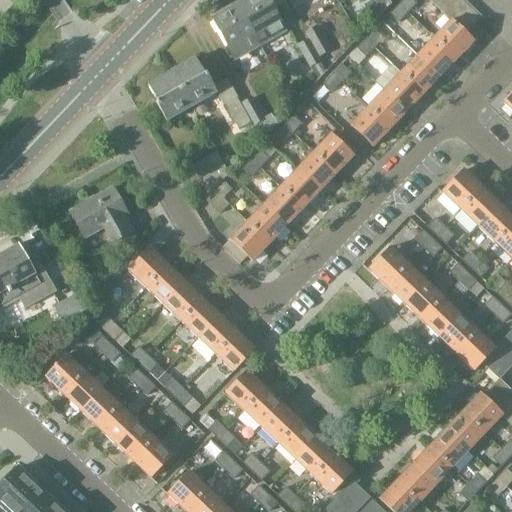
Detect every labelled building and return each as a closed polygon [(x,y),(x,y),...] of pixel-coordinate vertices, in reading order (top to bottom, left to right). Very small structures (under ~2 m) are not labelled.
[(247,0),(249,3),(239,9),(261,47),(286,33),(267,0),(247,0)] [(412,0),(403,0),(398,6),(408,15),(417,5),(412,0)] [(430,0),(429,1),(439,10),(448,0),(430,0)] [(463,0),(448,0),(439,10),(447,17),(463,0)] [(447,17),(451,21),(455,25),(472,8),(463,0),(447,17)] [(399,24),(408,15),(398,6),(390,15),(399,24)] [(472,8),(455,25),(464,34),(481,17),(472,8)] [(261,47),(239,9),(229,15),(227,11),(212,19),(235,61),(261,47)] [(464,34),(455,25),(451,21),(433,39),(456,61),(473,43),(464,34)] [(308,40),(319,59),(330,52),(316,27),(304,34),(308,40)] [(375,30),(365,40),(374,49),(384,39),(375,30)] [(439,78),(456,61),(433,39),(417,56),(439,78)] [(321,62),(319,59),(308,40),(297,47),(310,68),(321,62)] [(366,58),(374,49),(365,40),(357,50),(366,58)] [(417,56),(400,74),(423,95),(439,78),(417,56)] [(239,131),(251,124),(241,105),(227,80),(213,87),(207,76),(211,74),(205,63),(199,67),(195,59),(171,73),(189,104),(202,97),(204,101),(217,94),(224,107),(239,131)] [(342,65),(332,75),(341,84),(351,74),(342,65)] [(189,104),(171,73),(148,86),(157,102),(155,104),(165,123),(178,116),(176,112),(189,104)] [(406,113),(423,95),(400,74),(384,91),(406,113)] [(333,93),(341,84),(332,75),(324,84),(333,93)] [(384,91),(367,108),(390,130),(406,113),(384,91)] [(511,112),(511,95),(503,104),(511,112)] [(252,99),(241,105),(251,124),(261,140),(276,124),(271,116),(263,120),(252,99)] [(373,148),(390,130),(367,108),(350,127),(373,148)] [(293,116),(284,126),(293,135),(302,125),(293,116)] [(284,144),(293,135),(284,126),(275,135),(284,144)] [(313,153),(335,175),(352,157),(330,135),(313,153)] [(260,151),(251,160),(260,169),(269,159),(260,151)] [(208,196),(229,174),(217,152),(191,167),(208,196)] [(319,192),(335,175),(313,153),(296,171),(319,192)] [(251,178),(260,169),(251,160),(242,169),(251,178)] [(302,209),(319,192),(296,171),(280,188),(302,209)] [(442,195),(460,212),(482,189),(463,172),(442,195)] [(223,182),(214,191),(223,200),(232,190),(223,182)] [(113,243),(132,232),(124,216),(126,215),(111,188),(69,213),(84,239),(104,228),(113,243)] [(286,226),(302,209),(280,188),(263,205),(286,226)] [(499,206),(482,189),(460,212),(477,228),(499,206)] [(229,205),(223,200),(214,191),(205,201),(220,215),(229,205)] [(286,226),(263,205),(247,222),(270,244),(286,226)] [(477,228),(495,245),(511,226),(511,217),(499,206),(477,228)] [(436,219),(427,227),(437,236),(445,228),(436,219)] [(252,262),(270,244),(247,222),(230,240),(252,262)] [(406,232),(424,249),(433,241),(423,232),(420,235),(411,226),(406,232)] [(511,261),(511,226),(495,245),(511,261)] [(454,236),(445,228),(437,236),(446,245),(454,236)] [(441,249),(433,241),(424,249),(433,258),(441,249)] [(0,310),(20,299),(25,308),(55,291),(29,244),(28,245),(29,246),(21,251),(17,244),(17,245),(17,246),(0,255),(0,310)] [(146,289),(167,267),(149,249),(128,272),(146,289)] [(368,272),(386,289),(408,266),(390,249),(368,272)] [(461,260),(471,270),(480,261),(470,251),(461,260)] [(489,270),(480,261),(471,270),(480,278),(489,270)] [(448,273),(458,283),(467,274),(457,264),(448,273)] [(404,306),(426,283),(408,266),(386,289),(404,306)] [(185,283),(167,267),(146,289),(163,306),(185,283)] [(467,291),(476,283),(476,282),(467,274),(458,283),(467,291)] [(185,283),(163,306),(180,322),(202,299),(185,283)] [(404,306),(421,322),(443,299),(426,283),(404,306)] [(511,291),(505,284),(496,293),(506,302),(511,295),(511,291)] [(88,313),(77,294),(54,307),(65,327),(88,313)] [(493,315),(502,306),(492,297),(484,306),(493,315)] [(219,316),(202,299),(180,322),(198,339),(219,316)] [(421,322),(438,339),(460,316),(443,299),(421,322)] [(502,324),(511,315),(502,306),(493,315),(502,324)] [(96,323),(104,330),(105,332),(113,323),(104,315),(96,323)] [(219,316),(198,339),(215,355),(237,332),(219,316)] [(438,339),(456,355),(477,332),(460,316),(438,339)] [(123,332),(113,323),(105,332),(114,341),(123,332)] [(87,324),(79,334),(92,345),(100,335),(87,324)] [(255,350),(237,332),(215,355),(233,372),(255,350)] [(495,349),(477,332),(456,355),(474,372),(482,364),(491,354),(495,349)] [(93,345),(102,354),(111,345),(101,337),(93,345)] [(511,341),(507,337),(499,346),(511,358),(511,341)] [(120,354),(111,345),(102,354),(112,363),(120,354)] [(511,358),(499,346),(495,349),(491,354),(508,371),(511,366),(511,358)] [(140,365),(148,356),(139,348),(131,356),(140,365)] [(482,364),(499,380),(508,371),(491,354),(482,364)] [(63,396),(84,373),(66,356),(45,378),(63,396)] [(157,365),(148,356),(140,365),(149,374),(157,365)] [(164,365),(152,377),(156,381),(168,369),(164,365)] [(128,379),(137,387),(145,378),(136,370),(128,379)] [(265,390),(247,372),(225,395),(244,412),(265,390)] [(102,389),(84,373),(63,396),(80,412),(102,389)] [(154,387),(145,378),(137,387),(146,396),(154,387)] [(492,406),(509,389),(499,380),(483,398),(492,406)] [(174,398),(183,389),(173,381),(165,389),(174,398)] [(102,389),(80,412),(97,429),(119,406),(102,389)] [(192,398),(183,389),(174,398),(184,407),(192,398)] [(492,406),(500,415),(511,402),(511,392),(509,389),(492,406)] [(282,406),(265,390),(244,412),(261,429),(282,406)] [(479,395),(462,413),(485,434),(502,416),(500,415),(492,406),(483,398),(479,395)] [(509,423),(511,420),(511,402),(500,415),(502,416),(509,423)] [(162,411),(172,420),(180,411),(171,403),(162,411)] [(136,422),(119,406),(97,429),(114,445),(136,422)] [(282,406),(261,429),(278,445),(300,423),(282,406)] [(189,420),(180,411),(172,420),(181,428),(189,420)] [(446,430),(468,451),(485,434),(462,413),(446,430)] [(216,421),(208,430),(218,439),(226,431),(216,421)] [(136,422),(114,445),(132,462),(153,439),(136,422)] [(317,439),(300,423),(278,445),(296,462),(317,439)] [(446,430),(429,447),(452,469),(468,451),(446,430)] [(234,439),(226,431),(218,439),(226,448),(234,439)] [(171,456),(153,439),(132,462),(150,479),(171,456)] [(334,456),(317,439),(296,462),(313,478),(334,456)] [(511,441),(510,440),(501,449),(510,458),(511,456),(511,441)] [(413,464),(436,486),(452,469),(429,447),(413,464)] [(492,459),(501,467),(501,468),(510,458),(501,449),(492,459)] [(225,471),(233,462),(223,453),(215,462),(225,471)] [(251,454),(243,463),(252,472),(260,464),(251,454)] [(334,456),(313,478),(331,495),(352,473),(334,456)] [(242,471),(233,462),(225,471),(234,479),(242,471)] [(269,472),(260,464),(252,472),(261,481),(269,472)] [(413,464),(397,482),(419,503),(436,486),(413,464)] [(0,511),(63,511),(49,498),(17,467),(0,485),(0,511)] [(511,481),(511,473),(507,469),(498,478),(507,487),(511,481)] [(184,511),(185,511),(207,490),(189,472),(167,495),(184,511)] [(477,475),(468,484),(477,493),(486,484),(477,475)] [(498,496),(507,487),(498,478),(489,488),(498,496)] [(328,511),(356,511),(369,498),(352,482),(326,509),(328,511)] [(410,511),(419,503),(397,482),(379,500),(392,511),(410,511)] [(468,503),(477,493),(468,484),(459,494),(468,503)] [(267,495),(258,486),(250,495),(259,504),(267,495)] [(285,488),(277,496),(287,505),(295,497),(285,488)] [(218,511),(224,506),(207,490),(185,511),(218,511)] [(268,511),(277,504),(267,495),(259,504),(267,511),(268,511)] [(297,511),(304,505),(295,497),(287,505),(293,511),(297,511)] [(373,511),(378,507),(369,498),(356,511),(373,511)]
